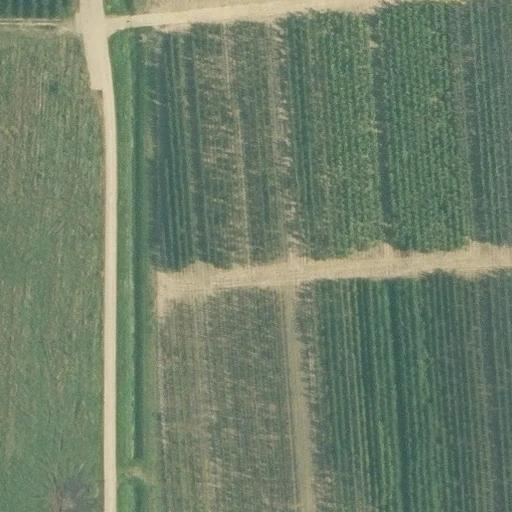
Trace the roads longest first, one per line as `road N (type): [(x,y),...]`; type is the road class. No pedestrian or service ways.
road 1 (track): [(106,511),(106,86),(92,0)]
road 2 (track): [(348,0),(96,24),(0,22)]
